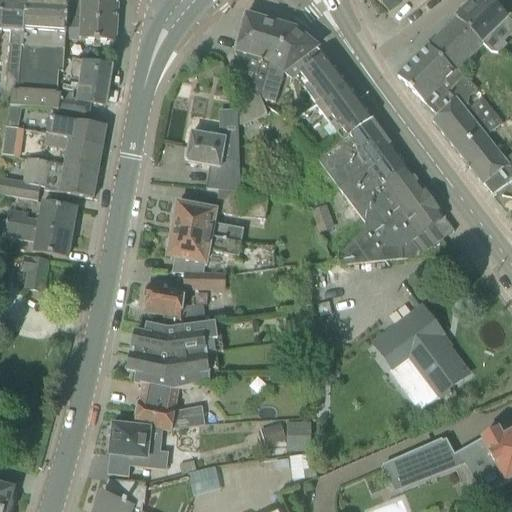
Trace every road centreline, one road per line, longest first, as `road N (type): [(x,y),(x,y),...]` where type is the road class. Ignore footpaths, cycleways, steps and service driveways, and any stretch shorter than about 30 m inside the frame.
road 1 (secondary): [(49,511),(79,406),(143,83)]
road 2 (secondary): [(507,256),(344,40)]
